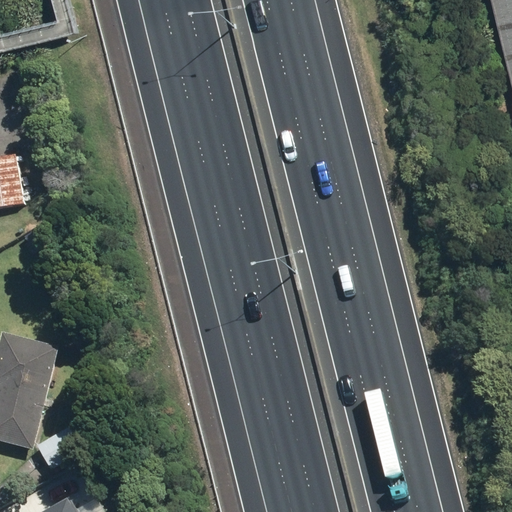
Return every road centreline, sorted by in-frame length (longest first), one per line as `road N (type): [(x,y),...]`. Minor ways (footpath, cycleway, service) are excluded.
road 1 (motorway): [(267,0),(395,511)]
road 2 (motorway): [(316,511),(188,0)]
